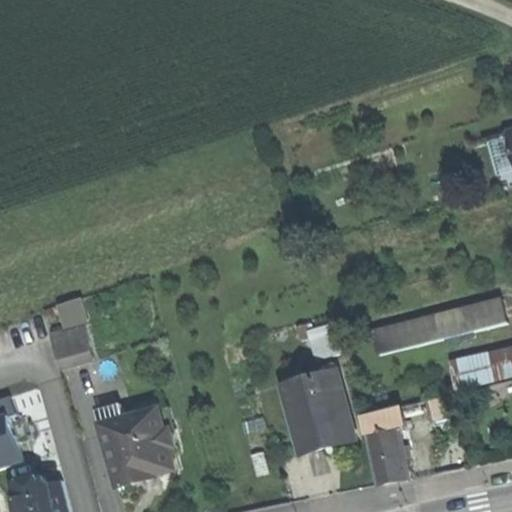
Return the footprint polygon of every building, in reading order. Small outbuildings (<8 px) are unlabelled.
[(377,356),(509,323),(503,298),(372,332),(377,356)] [(49,310),(54,330),(66,327),(61,307),(49,310)] [(339,321),(312,329),(320,361),(349,352),(339,321)] [(88,324),(55,334),(65,367),(98,356),(88,324)] [(511,347),(453,360),(456,393),(511,380),(511,347)] [(344,367),(283,384),(304,458),(342,447),(366,440),(344,367)] [(435,417),(460,410),(456,393),(431,400),(435,417)] [(382,484),(412,479),(409,465),(400,429),(407,427),(401,406),(363,416),(367,436),(372,435),(382,484)] [(165,407),(103,422),(121,490),(158,479),(183,471),(177,451),(183,445),(176,427),(174,429),(165,407)] [(10,412),(0,415),(0,471),(27,462),(10,412)] [(437,420),(441,434),(464,427),(461,414),(437,420)] [(49,471),(9,479),(15,511),(70,511),(64,478),(51,480),(49,471)]
